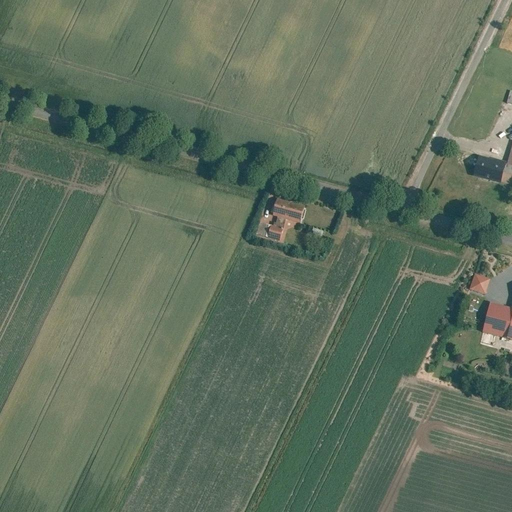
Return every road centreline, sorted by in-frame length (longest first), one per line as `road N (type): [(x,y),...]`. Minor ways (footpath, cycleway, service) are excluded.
road 1 (unclassified): [(0,106),(405,215)]
road 2 (unclassified): [(508,0),(405,215)]
